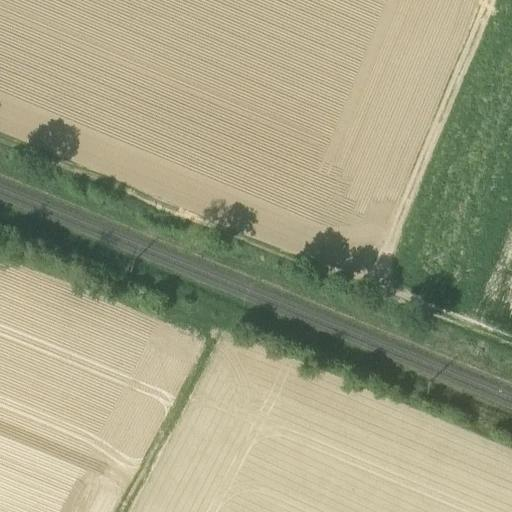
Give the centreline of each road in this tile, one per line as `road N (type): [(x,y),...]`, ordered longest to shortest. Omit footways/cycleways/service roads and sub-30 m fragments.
road 1 (track): [(485,0),(366,294),(0,143)]
road 2 (track): [(511,353),(366,294)]
